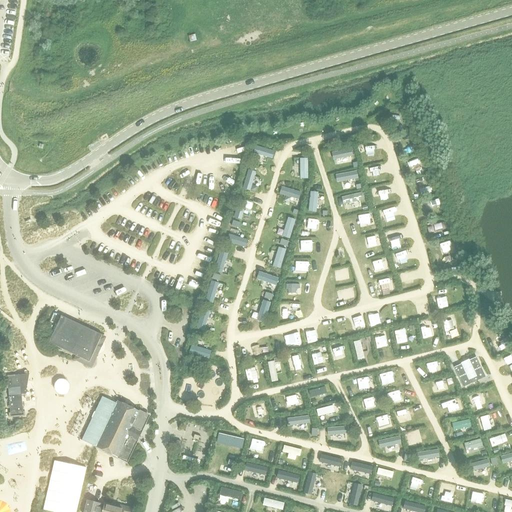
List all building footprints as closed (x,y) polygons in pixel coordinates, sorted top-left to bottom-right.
[(61,316),(48,343),(89,362),(102,335),(61,316)] [(460,365),(453,368),(462,388),(484,378),(476,358),(469,361),(470,363),(461,367),(460,365)] [(14,375),(5,376),(6,389),(8,388),(10,413),(8,413),(9,418),(24,416),(24,411),(22,412),(21,395),(25,394),(29,374),(15,376),(14,375)] [(82,440),(127,462),(143,428),(139,426),(145,414),(118,401),(116,404),(102,397),(82,440)] [(74,511),(84,467),(53,461),(43,509),(58,511),(74,511)] [(129,511),(131,508),(117,504),(116,507),(104,504),(104,505),(100,504),(100,503),(87,500),(83,511),(129,511)]
